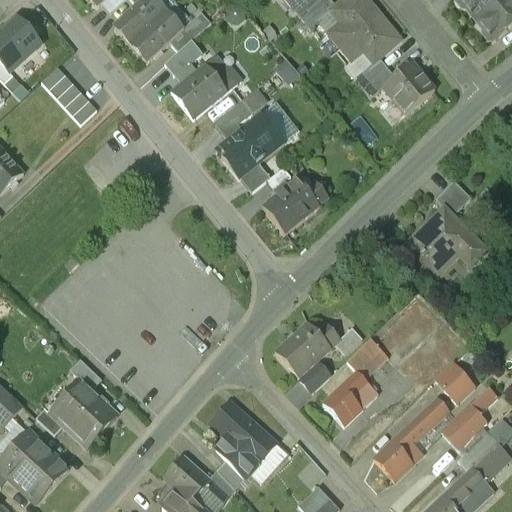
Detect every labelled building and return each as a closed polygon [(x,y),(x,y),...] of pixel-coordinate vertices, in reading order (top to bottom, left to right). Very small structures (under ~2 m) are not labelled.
[(90,0),(91,1),(90,3),(91,5),(92,7),(94,8),(97,8),(99,8),(107,0),(90,0)] [(144,0),(135,9),(115,27),(114,30),(115,32),(116,34),(118,35),(120,35),(122,35),(131,46),(166,14),(153,0),(144,0)] [(126,0),(135,9),(144,0),(126,0)] [(282,0),(294,13),(309,0),(282,0)] [(327,0),(309,0),(294,13),(302,22),(328,1),(327,0)] [(379,17),(364,0),(347,0),(336,10),(329,15),(338,25),(325,36),(338,52),(379,17)] [(457,0),(456,1),(456,5),(461,11),(465,11),(474,22),(500,0),(457,0)] [(511,0),(500,0),(474,22),(483,33),(483,38),(488,44),(493,45),(511,29),(511,0)] [(328,1),(302,22),(310,32),(329,15),(336,10),(328,1)] [(166,14),(131,46),(141,57),(141,59),(142,61),(143,63),(146,64),(148,65),(150,64),(170,47),(184,33),(166,14)] [(202,17),(184,33),(170,47),(178,56),(191,44),(211,26),(202,17)] [(379,17),(338,52),(352,68),(364,57),(373,67),(379,62),(401,43),(379,17)] [(39,47),(16,22),(0,35),(0,65),(9,75),(39,47)] [(191,44),(178,56),(164,68),(182,88),(197,76),(191,69),(204,57),(191,44)] [(373,67),(353,84),(360,93),(368,86),(386,71),(387,70),(379,62),(373,67)] [(277,70),(287,85),(298,77),(288,63),(277,70)] [(9,75),(0,65),(0,82),(12,96),(21,88),(9,75)] [(395,81),(382,91),(394,106),(396,104),(407,118),(435,94),(422,79),(420,80),(410,68),(395,81)] [(182,88),(171,97),(193,124),(227,96),(213,79),(205,69),(197,76),(182,88)] [(238,88),(224,70),(213,79),(227,96),(238,88)] [(41,86),(49,95),(65,80),(57,71),(41,86)] [(386,71),(368,86),(376,96),(382,91),(395,81),(386,71)] [(49,95),(57,103),(73,88),(65,80),(49,95)] [(57,103),(65,112),(81,96),(73,88),(57,103)] [(242,105),(252,119),(268,107),(258,93),(242,105)] [(65,112),(73,120),(89,105),(81,96),(65,112)] [(73,120),(81,128),(97,113),(89,105),(73,120)] [(242,105),(215,130),(224,140),(227,138),(237,130),(252,119),(242,105)] [(262,120),(242,136),(237,130),(227,138),(232,144),(218,155),(240,182),(258,167),(284,147),(262,120)] [(0,153),(0,198),(22,178),(0,153)] [(258,167),(240,182),(252,197),(265,186),(270,182),(258,167)] [(270,182),(265,186),(274,195),(285,186),(290,181),(283,172),(270,182)] [(297,184),(289,191),(285,186),(274,195),(277,200),(263,212),(286,239),(319,211),(319,210),(305,194),(297,184)] [(455,185),(436,204),(444,213),(452,221),(471,202),(455,185)] [(328,202),(315,186),(305,194),(319,210),(328,202)] [(444,213),(400,257),(427,285),(455,257),(470,272),(486,256),(452,221),(444,213)] [(306,328),(275,356),(299,382),(316,367),(334,350),(340,344),(325,328),(315,338),(306,328)] [(351,333),(340,344),(334,350),(343,359),(360,344),(351,333)] [(357,359),(347,369),(355,377),(365,367),(357,359)] [(100,383),(80,365),(68,378),(77,387),(78,386),(89,395),(100,383)] [(316,367),(299,382),(311,397),(329,381),(316,367)] [(450,367),(432,385),(443,396),(461,380),(450,367)] [(355,377),(321,407),(342,430),(375,400),(355,377)] [(461,380),(443,396),(455,410),(473,393),(461,380)] [(77,387),(47,420),(61,433),(84,455),(116,420),(89,395),(78,386),(77,387)] [(23,412),(0,391),(0,433),(2,435),(23,412)] [(487,394),(453,425),(469,442),(484,428),(476,420),(495,403),(487,394)] [(434,404),(371,463),(392,486),(410,468),(402,459),(447,418),(434,404)] [(276,449),(231,410),(211,432),(226,445),(219,452),(230,462),(235,457),(253,474),(276,449)] [(47,420),(42,416),(35,423),(54,441),(61,433),(47,420)] [(511,431),(502,421),(456,467),(465,476),(470,472),(483,486),(490,479),(478,466),(511,435),(511,431)] [(469,442),(453,425),(440,437),(456,455),(469,442)] [(66,475),(26,438),(0,466),(0,478),(6,483),(35,510),(66,475)] [(230,462),(216,477),(233,496),(253,474),(235,457),(230,462)] [(207,486),(181,462),(162,485),(172,494),(189,508),(190,507),(201,495),(209,487),(207,486)] [(465,476),(426,511),(454,511),(483,486),(470,472),(465,476)] [(233,496),(216,477),(207,486),(209,487),(201,495),(218,511),(233,496)] [(287,511),(268,493),(262,499),(275,511),(287,511)] [(189,508),(172,494),(162,506),(160,511),(196,511),(190,507),(189,508)]
